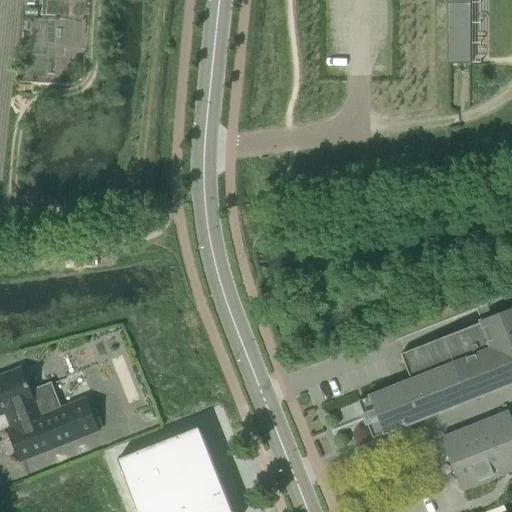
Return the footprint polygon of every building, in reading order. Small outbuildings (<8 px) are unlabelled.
[(469,0),(446,0),(446,61),(470,61),(469,0)] [(511,383),(511,294),(476,308),(481,322),(401,354),(411,380),(358,401),(373,438),(511,383)] [(6,429),(19,462),(100,431),(86,397),(60,408),(50,384),(31,391),(22,367),(0,375),(0,415),(8,412),(14,426),(6,429)] [(446,471),(447,472),(447,473),(449,476),(452,478),(454,480),(455,480),(457,481),(460,482),(463,490),(511,470),(511,422),(508,412),(442,438),(445,445),(444,448),(443,450),(443,453),(442,454),(442,456),(442,459),(442,460),(443,463),(451,460),(454,467),(446,471)] [(233,511),(199,426),(117,459),(138,511),(233,511)] [(111,511),(94,469),(9,502),(12,511),(111,511)]
